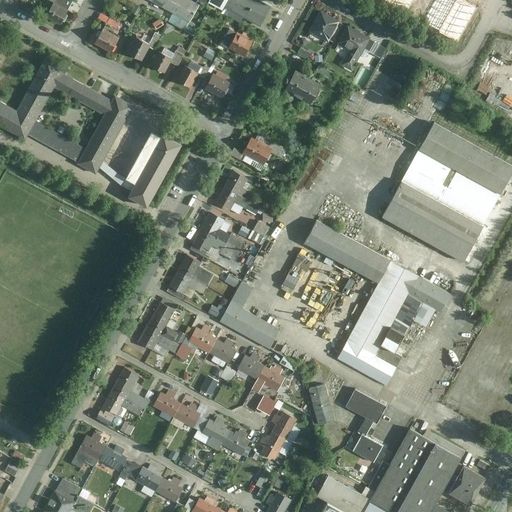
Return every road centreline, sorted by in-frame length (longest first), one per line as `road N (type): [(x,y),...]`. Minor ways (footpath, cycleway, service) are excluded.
road 1 (residential): [(497,0),(458,69),(330,0)]
road 2 (residential): [(71,411),(245,506)]
road 3 (residential): [(226,132),(70,48)]
road 4 (residential): [(226,132),(143,283)]
road 5 (residential): [(107,346),(252,425)]
road 6 (residential): [(298,0),(226,132)]
road 7 (residential): [(143,283),(271,353)]
